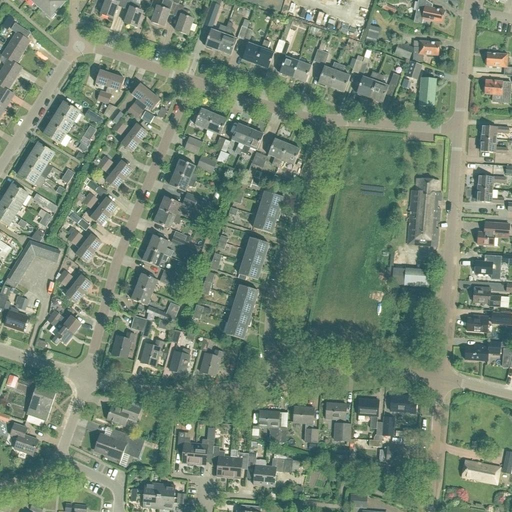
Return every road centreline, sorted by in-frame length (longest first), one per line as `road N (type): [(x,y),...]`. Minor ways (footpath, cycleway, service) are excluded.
road 1 (residential): [(85,378),(117,259),(190,80)]
road 2 (residential): [(276,380),(270,308),(325,120)]
road 3 (residential): [(190,80),(77,47),(0,167)]
road 4 (unclassified): [(439,378),(458,130)]
road 5 (residential): [(276,380),(175,395),(85,378)]
road 6 (residential): [(439,378),(337,370),(276,380)]
road 7 (residential): [(325,120),(190,80)]
road 8 (unclassified): [(429,511),(439,378)]
road 9 (residential): [(458,130),(325,120)]
